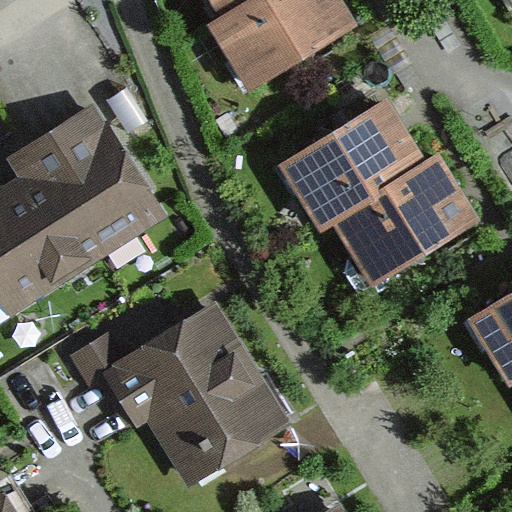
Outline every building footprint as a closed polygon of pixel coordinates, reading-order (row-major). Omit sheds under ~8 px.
[(221,0),(237,25),(278,0),(221,0)] [(221,35),(259,97),(362,34),(349,12),(341,0),(278,0),(237,25),(221,35)] [(332,211),(428,151),(408,118),(388,86),(279,153),(320,219),(332,211)] [(0,189),(0,285),(7,298),(161,206),(99,104),(15,154),(27,173),(0,189)] [(332,211),(373,276),(480,208),(459,176),(439,143),(428,151),(332,211)] [(511,373),(511,278),(467,307),(509,375),(511,373)] [(136,406),(187,486),(289,420),(217,310),(116,375),(136,406)] [(0,511),(29,511),(13,484),(0,491),(0,511)]
